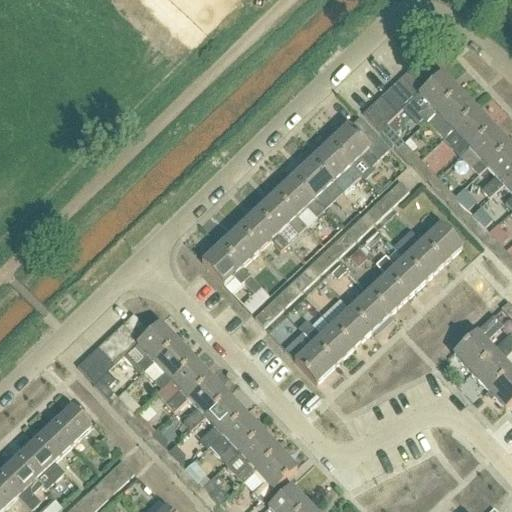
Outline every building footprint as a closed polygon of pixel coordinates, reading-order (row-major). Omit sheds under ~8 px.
[(424,95),(433,87),(417,69),(408,78),(424,95)] [(415,103),(418,101),(424,95),(408,78),(399,86),(415,103)] [(435,119),(460,97),(442,78),(433,87),(424,95),(418,101),(427,110),(419,119),(426,126),(434,118),(435,119)] [(407,112),(415,103),(399,86),(390,94),(407,112)] [(398,120),(407,112),(390,94),(381,102),(398,120)] [(452,138),(476,115),(460,97),(435,119),(452,138)] [(389,128),(398,120),(381,102),(373,110),(389,128)] [(387,130),(389,128),(373,110),(364,119),(381,136),(387,130)] [(469,156),(493,133),(476,115),(452,138),(469,156)] [(387,130),(381,136),(393,150),(400,144),(387,130)] [(328,149),(350,172),(360,163),(370,174),(389,156),(372,138),(362,147),(347,131),(328,149)] [(478,181),(486,174),(510,151),(493,133),(469,156),(479,167),(472,174),(478,181)] [(410,168),(416,162),(404,148),(397,154),(410,168)] [(360,183),(350,172),(328,149),(310,165),(332,189),(340,181),(350,192),(360,183)] [(503,192),(511,183),(511,153),(510,151),(486,174),(494,183),(480,196),(488,204),(502,191),(503,192)] [(292,182),(314,206),(323,197),(332,207),(341,199),(332,189),(310,165),(292,182)] [(427,186),(434,180),(421,166),(415,173),(427,186)] [(314,224),(323,215),(314,206),(292,182),(274,199),(296,223),(305,214),(314,224)] [(511,218),(511,217),(511,183),(503,192),(511,201),(504,209),(511,218)] [(444,204),(450,198),(438,185),(431,191),(444,204)] [(391,197),(399,206),(409,198),(400,188),(391,197)] [(390,215),(399,206),(391,197),(382,205),(390,215)] [(296,223),(274,199),(256,216),(278,239),(287,231),(297,241),(305,232),(296,223)] [(460,222),(467,216),(455,203),(448,209),(460,222)] [(381,223),(390,215),(382,205),(373,213),(381,223)] [(372,231),(381,223),(373,213),(364,222),(372,231)] [(277,240),(278,239),(256,216),(238,233),(260,256),(270,247),(279,257),(287,250),(277,240)] [(477,240),(479,239),(484,234),(472,221),(465,227),(477,240)] [(363,240),(372,231),(364,222),(355,230),(363,240)] [(354,248),(363,240),(355,230),(346,239),(354,248)] [(421,248),(443,271),(462,254),(440,230),(421,248)] [(242,273),(260,256),(238,233),(220,250),(242,273)] [(376,238),(365,248),(370,253),(381,243),(376,238)] [(345,257),(354,248),(346,239),(337,247),(345,257)] [(494,258),(501,252),(489,239),(482,245),(494,258)] [(178,244),(171,250),(186,264),(192,257),(178,244)] [(336,265),(345,257),(337,247),(328,256),(336,265)] [(425,288),(443,271),(421,248),(403,264),(425,288)] [(253,298),(260,292),(242,273),(220,250),(202,267),(224,290),(235,280),(242,288),(243,287),(253,298)] [(359,255),(349,264),(358,273),(368,264),(359,255)] [(327,274),(336,265),(328,256),(319,264),(327,274)] [(511,277),(511,276),(511,263),(506,257),(499,263),(511,277)] [(318,282),(327,274),(319,264),(310,272),(318,282)] [(425,288),(403,264),(393,274),(385,265),(377,272),(385,281),(407,305),(425,288)] [(341,271),(332,279),(338,284),(346,276),(341,271)] [(309,290),(318,282),(310,272),(301,281),(309,290)] [(301,299),(309,290),(301,281),(292,289),(301,299)] [(389,322),(407,305),(385,281),(367,298),(389,322)] [(292,307),(301,299),(292,289),(283,298),(292,307)] [(283,316),(292,307),(283,298),(274,306),(283,316)] [(371,339),(389,322),(367,298),(349,315),(371,339)] [(274,324),(283,316),(274,306),(265,315),(274,324)] [(264,333),(274,324),(265,315),(255,323),(264,333)] [(353,355),(371,339),(349,315),(331,332),(353,355)] [(141,345),(151,337),(134,319),(125,328),(141,345)] [(470,379),(494,356),(485,347),(501,331),(493,323),(477,338),(476,338),(453,360),(470,379)] [(353,355),(331,332),(320,342),(305,327),(297,334),(312,349),(313,349),(335,372),(353,355)] [(132,354),(137,349),(141,345),(125,328),(116,336),(132,354)] [(154,368),(178,346),(160,328),(151,337),(141,345),(137,349),(147,360),(136,370),(144,378),(154,368)] [(124,362),(132,354),(116,336),(107,344),(124,362)] [(470,379),(487,397),(511,374),(501,364),(511,353),(511,342),(510,341),(494,356),(470,379)] [(115,370),(124,362),(107,344),(98,353),(115,370)] [(171,386),(195,364),(178,346),(154,368),(164,378),(153,388),(161,396),(171,386)] [(316,390),(335,372),(313,349),(312,349),(294,366),(316,390)] [(104,380),(108,377),(115,370),(98,353),(88,362),(104,380)] [(100,383),(104,380),(88,362),(78,372),(94,389),(100,384),(100,383)] [(188,404),(212,383),(195,364),(171,386),(180,395),(165,410),(173,418),(187,404),(188,404)] [(511,372),(511,374),(487,397),(504,415),(511,407),(511,372)] [(94,389),(94,390),(106,403),(112,397),(108,392),(115,385),(108,377),(104,380),(100,383),(100,384),(94,389)] [(205,422),(228,401),(212,383),(188,404),(197,414),(181,428),(189,436),(205,422)] [(222,441),(245,419),(228,401),(205,422),(214,432),(198,446),(206,455),(221,440),(222,441)] [(123,421),(130,415),(118,402),(111,408),(123,421)] [(52,430),(73,452),(92,434),(71,412),(52,430)] [(239,459),(262,437),(245,419),(222,441),(231,450),(218,462),(225,470),(238,458),(239,459)] [(140,440),(147,433),(134,420),(128,426),(140,440)] [(54,469),(73,452),(52,430),(34,447),(54,469)] [(256,477),(279,455),(262,437),(239,459),(248,468),(233,481),(241,490),(255,476),(256,477)] [(157,458),(164,451),(151,438),(144,445),(157,458)] [(111,462),(115,458),(119,454),(106,440),(97,447),(111,462)] [(63,479),(54,469),(34,447),(16,464),(36,486),(41,491),(45,496),(63,479)] [(279,455),(256,477),(262,483),(245,499),(257,510),(273,495),(296,474),(279,455)] [(173,476),(180,469),(168,456),(161,462),(173,476)] [(41,491),(36,486),(16,464),(0,479),(0,484),(17,503),(17,504),(25,511),(36,511),(40,508),(32,500),(41,491)] [(113,476),(125,489),(134,480),(122,467),(113,476)] [(190,494),(197,487),(205,480),(193,467),(185,474),(178,481),(190,494)] [(116,497),(125,489),(113,476),(104,484),(116,497)] [(202,492),(195,499),(207,511),(221,499),(215,481),(202,492)] [(0,511),(7,511),(17,504),(17,503),(0,484),(0,511)] [(106,506),(116,497),(104,484),(94,493),(106,506)] [(305,511),(308,510),(291,491),(268,511),(305,511)] [(94,511),(99,511),(106,506),(94,493),(85,501),(94,511)] [(77,511),(94,511),(85,501),(76,510),(77,511)]
